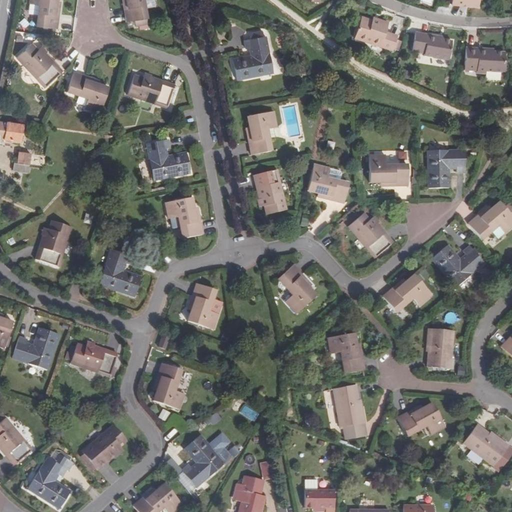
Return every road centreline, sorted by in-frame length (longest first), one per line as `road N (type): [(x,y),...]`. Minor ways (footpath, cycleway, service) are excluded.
road 1 (residential): [(226,259),(188,74),(179,63),(88,34)]
road 2 (residential): [(226,259),(300,244),(359,288),(452,206)]
road 3 (residential): [(88,511),(152,448),(124,391),(141,333)]
road 4 (residential): [(0,267),(36,294),(141,333)]
road 5 (unknown): [(211,184),(267,169),(286,173),(300,244)]
road 6 (residential): [(375,0),(448,21),(511,21)]
road 7 (residential): [(141,333),(162,278),(226,259)]
